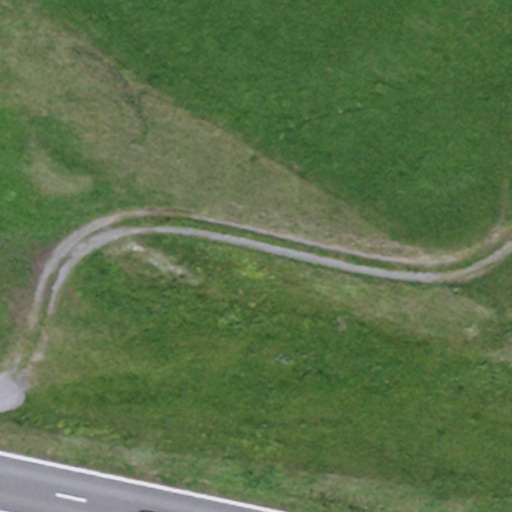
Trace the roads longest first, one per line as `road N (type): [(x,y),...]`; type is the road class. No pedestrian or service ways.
road 1 (track): [(0,392),(33,353),(63,258),(104,227),(165,220),(434,270),(469,261),(511,234)]
road 2 (primary): [(140,511),(0,481)]
